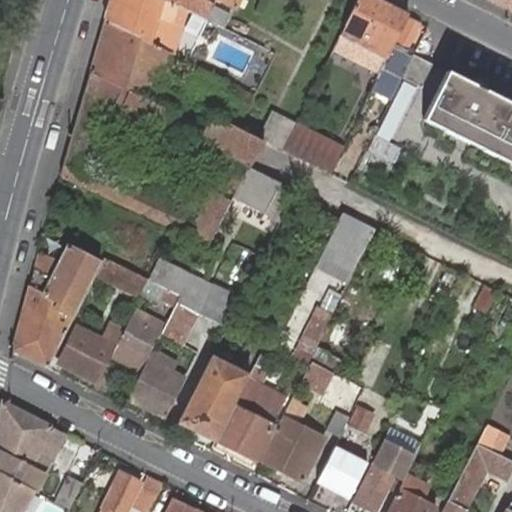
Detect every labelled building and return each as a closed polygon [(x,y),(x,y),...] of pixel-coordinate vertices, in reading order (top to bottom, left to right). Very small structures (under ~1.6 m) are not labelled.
[(109,0),(104,20),(169,53),(175,41),(152,29),(152,30),(142,25),(145,16),(154,18),(159,0),(109,0)] [(202,0),(165,0),(206,20),(212,8),(213,5),(202,0)] [(240,0),(217,0),(236,9),(240,0)] [(375,0),(356,0),(344,26),(333,48),(379,73),(380,71),(386,59),(389,53),(406,17),(408,16),(375,0)] [(511,0),(489,0),(511,11),(511,0)] [(227,15),(212,8),(206,20),(221,27),(227,15)] [(380,71),(400,80),(401,78),(411,58),(405,54),(420,23),(406,17),(389,53),(386,59),(380,71)] [(155,104),(169,53),(104,20),(60,174),(182,232),(189,218),(90,171),(114,118),(116,118),(158,137),(170,111),(155,104)] [(432,65),(413,55),(411,58),(401,78),(421,87),(432,65)] [(511,104),(446,72),(423,120),(511,164),(511,104)] [(258,137),(283,149),(295,124),(270,112),(258,137)] [(233,198),(248,167),(262,141),(237,128),(211,115),(197,140),(219,152),(189,208),(199,214),(186,240),(205,249),(208,244),(224,214),(233,198)] [(283,149),(282,151),(329,174),(342,147),(295,124),(283,149)] [(392,162),(397,146),(370,138),(366,153),(392,162)] [(279,222),(294,191),(248,167),(233,198),(279,222)] [(374,230),(341,214),(315,265),(349,283),(374,230)] [(95,275),(101,264),(67,247),(51,278),(33,268),(28,287),(42,295),(55,302),(52,309),(72,319),(95,275)] [(198,315),(226,329),(228,324),(231,320),(242,298),(212,283),(211,284),(159,257),(147,279),(148,280),(164,288),(180,296),(164,327),(155,344),(177,356),(198,315)] [(147,279),(145,278),(104,258),(101,264),(95,275),(140,297),(141,294),(148,280),(147,279)] [(164,288),(148,280),(141,294),(158,302),(164,288)] [(47,369),(72,319),(52,309),(55,302),(42,295),(28,287),(11,350),(47,369)] [(120,341),(118,340),(113,351),(144,367),(150,354),(155,344),(164,327),(136,313),(120,341)] [(82,318),(77,327),(108,344),(113,334),(111,333),(82,318)] [(226,329),(224,334),(237,341),(241,333),(242,331),(228,324),(226,329)] [(118,340),(125,327),(121,325),(118,330),(115,327),(111,333),(113,334),(108,344),(77,327),(58,362),(97,383),(113,351),(118,340)] [(263,344),(241,333),(237,341),(260,352),(263,344)] [(318,345),(302,337),(290,360),(295,362),(306,367),(318,345)] [(157,357),(150,354),(144,367),(127,399),(165,418),(184,379),(154,364),(157,357)] [(212,355),(178,423),(214,442),(234,403),(244,384),(249,374),(212,355)] [(295,362),(287,378),(297,384),(306,367),(295,362)] [(333,375),(311,363),(307,370),(301,382),(323,393),(333,375)] [(246,404),(273,413),(281,392),(254,383),(246,404)] [(348,425),(363,433),(380,401),(364,393),(348,425)] [(294,397),(283,418),(261,460),(303,482),(325,438),(301,426),(307,414),(298,410),(303,401),(294,396),(294,397)] [(0,409),(0,471),(32,490),(35,491),(44,472),(64,433),(2,402),(0,409)] [(273,423),(234,403),(214,442),(225,447),(231,451),(235,453),(242,456),(253,462),(273,423)] [(501,451),(508,434),(480,422),(473,439),(501,451)] [(348,425),(337,448),(352,456),(363,433),(348,425)] [(373,467),(354,503),(371,511),(374,511),(394,476),(402,480),(405,474),(415,456),(383,440),(370,465),(373,467)] [(511,463),(476,443),(474,447),(511,467),(511,463)] [(337,448),(334,447),(316,483),(348,499),(366,463),(352,456),(337,448)] [(511,467),(474,447),(469,458),(488,468),(511,481),(511,467)] [(469,458),(446,502),(465,511),(488,468),(469,458)] [(0,471),(0,511),(20,511),(32,490),(0,471)] [(122,511),(138,482),(121,473),(101,511),(122,511)] [(428,486),(405,474),(402,480),(385,511),(433,511),(436,508),(432,507),(422,502),(421,501),(423,497),(428,486)] [(69,476),(55,502),(59,504),(68,510),(82,482),(69,476)] [(148,511),(163,483),(152,478),(143,498),(140,497),(134,506),(144,511),(148,511)] [(193,511),(195,510),(172,499),(165,511),(193,511)] [(464,511),(465,511),(446,502),(441,511),(464,511)]
